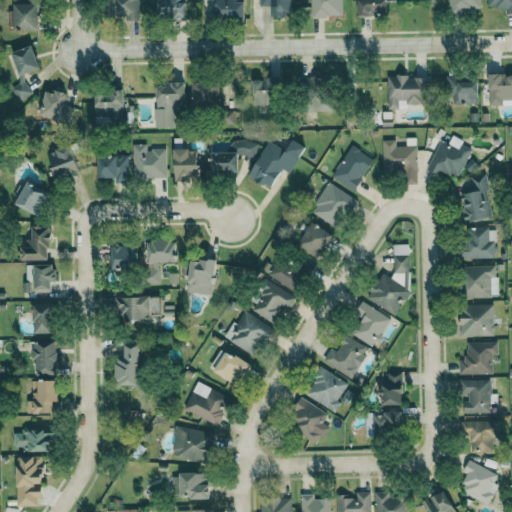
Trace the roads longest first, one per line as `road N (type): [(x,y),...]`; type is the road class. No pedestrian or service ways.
road 1 (residential): [(233,218),(205,209),(102,211),(83,229),(87,449),(56,511)]
road 2 (residential): [(241,465),(413,461),(426,453),(432,438),(425,223),(412,205)]
road 3 (residential): [(511,42),(79,49)]
road 4 (residential): [(412,205),(384,211),(251,421),(240,511)]
